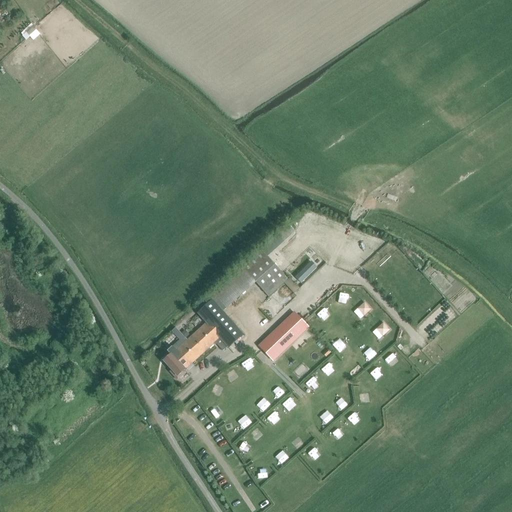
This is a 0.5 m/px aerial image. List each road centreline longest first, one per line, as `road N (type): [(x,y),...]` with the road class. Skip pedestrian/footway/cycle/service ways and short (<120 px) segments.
road 1 (track): [(511,317),(440,252),(273,171),(77,0)]
road 2 (unclassified): [(217,511),(63,253),(0,186)]
